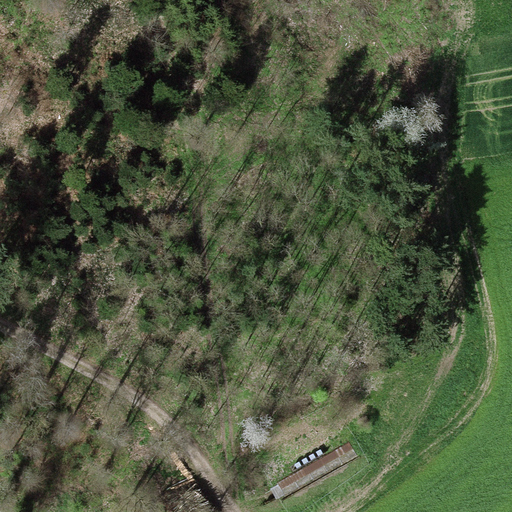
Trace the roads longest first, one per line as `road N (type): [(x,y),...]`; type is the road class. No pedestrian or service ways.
road 1 (track): [(0,319),(77,355),(195,453),(230,511)]
road 2 (track): [(207,212),(233,511)]
